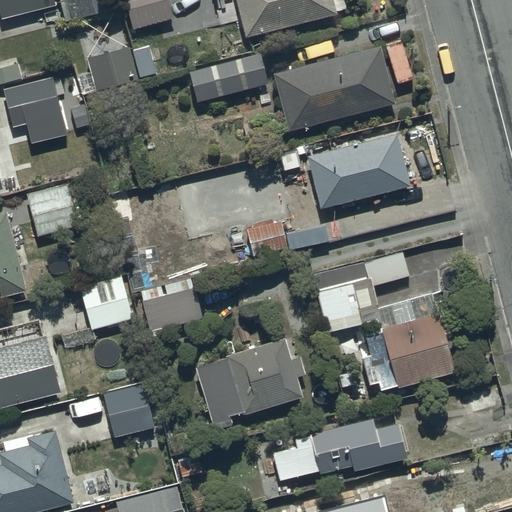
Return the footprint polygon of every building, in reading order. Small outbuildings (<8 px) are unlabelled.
[(0,0),(0,18),(53,5),(51,0),(0,0)] [(55,0),(54,0),(59,20),(115,6),(113,0),(55,0)] [(128,32),(130,43),(142,40),(139,27),(170,20),(165,0),(122,0),(130,32),(128,32)] [(230,0),(240,38),(333,15),(331,10),(341,7),(339,0),(230,0)] [(127,50),(134,77),(155,71),(147,44),(127,50)] [(80,95),(135,80),(134,77),(127,50),(126,46),(84,58),(88,72),(75,75),(80,95)] [(268,75),(283,131),(391,103),(376,47),(268,75)] [(185,70),(192,101),(264,83),(256,52),(185,70)] [(0,66),(0,83),(18,78),(18,79),(42,72),(39,60),(17,66),(16,62),(0,66)] [(67,132),(57,96),(65,93),(59,72),(0,88),(0,91),(10,127),(21,124),(27,143),(67,132)] [(302,155),(315,209),(407,187),(394,132),(302,155)] [(23,194),(34,235),(78,223),(66,182),(23,194)] [(164,209),(172,240),(213,231),(210,217),(194,221),(190,203),(164,209)] [(0,296),(22,290),(2,209),(0,209),(0,296)] [(286,247),(279,220),(242,229),(249,257),(286,247)] [(365,353),(357,356),(366,386),(375,383),(377,390),(393,385),(394,388),(449,372),(443,347),(454,344),(452,335),(440,338),(430,294),(375,307),(370,286),(407,277),(400,252),(309,274),(323,331),(372,319),(375,330),(360,335),(365,353)] [(77,286),(88,330),(131,320),(120,276),(77,286)] [(142,347),(156,344),(152,329),(200,318),(191,278),(135,291),(145,332),(138,333),(142,347)] [(0,406),(57,392),(39,320),(0,329),(0,406)] [(224,358),(193,367),(210,421),(240,411),(241,415),(299,398),(293,376),(303,373),(297,355),(286,359),(280,337),(223,355),(224,358)] [(99,393),(110,438),(153,427),(141,382),(99,393)] [(270,453),(276,480),(313,471),(314,474),(348,466),(349,472),(403,459),(393,420),(371,425),(368,415),(289,434),(292,448),(270,453)] [(0,511),(23,511),(68,501),(49,429),(0,441),(3,451),(0,451),(0,511)] [(182,511),(175,484),(111,501),(113,511),(182,511)] [(371,500),(316,511),(390,511),(387,499),(371,503),(371,500)]
